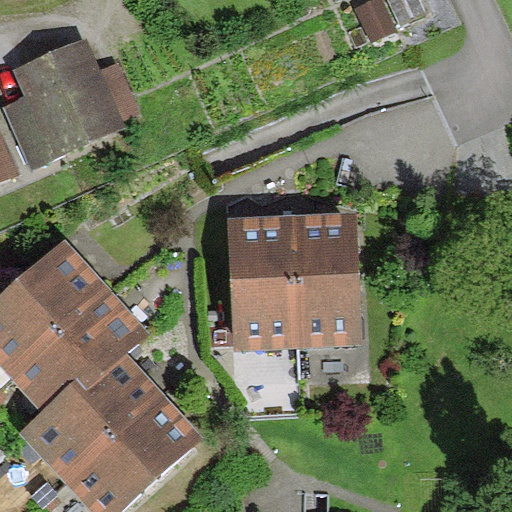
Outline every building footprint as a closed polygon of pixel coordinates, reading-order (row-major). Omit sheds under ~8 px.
[(100,77),(86,47),(17,78),(28,101),(6,110),(35,172),(121,133),(117,123),(136,114),(116,70),(100,77)] [(0,188),(21,179),(0,132),(0,188)] [(274,226),(230,228),(235,359),(367,354),(363,223),(316,224),(274,226)] [(129,361),(152,340),(123,309),(94,277),(67,246),(0,306),(0,370),(44,419),(79,388),(88,398),(129,361)] [(148,381),(129,361),(88,398),(79,388),(44,419),(20,441),(84,511),(130,511),(205,444),(177,413),(148,381)]
